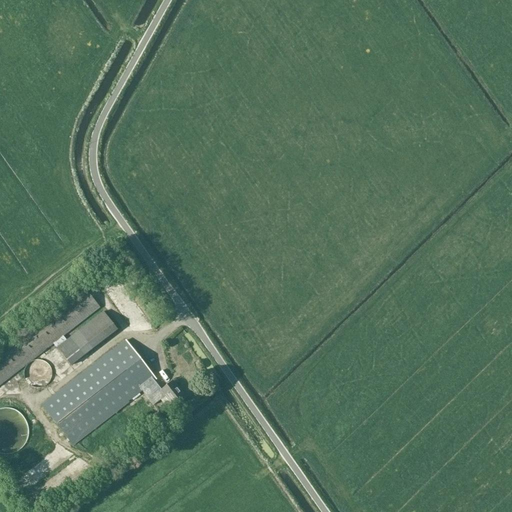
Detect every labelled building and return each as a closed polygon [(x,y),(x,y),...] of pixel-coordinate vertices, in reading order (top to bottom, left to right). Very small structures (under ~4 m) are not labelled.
[(122,284),(107,294),(135,333),(147,325),(137,310),(140,309),(122,284)] [(103,313),(67,341),(63,335),(99,307),(85,288),(0,353),(0,383),(53,343),(57,349),(71,366),(117,331),(103,313)] [(161,391),(154,381),(155,380),(125,341),(41,406),(72,445),(141,391),(153,405),(164,396),(174,408),(185,399),(172,382),(161,391)] [(51,377),(51,376),(51,375),(52,373),(51,372),(51,371),(51,370),(51,369),(50,368),(49,366),(49,365),(48,364),(47,364),(46,363),(45,362),(44,361),(43,361),(42,360),(41,360),(40,360),(38,360),(37,360),(35,360),(33,360),(32,361),(31,361),(30,362),(29,363),(28,363),(27,364),(26,365),(25,368),(24,371),(24,373),(23,374),(24,375),(24,376),(24,377),(24,379),(25,380),(25,381),(26,382),(27,383),(28,384),(29,385),(30,385),(31,386),(32,386),(33,387),(34,387),(35,388),(36,388),(38,388),(39,388),(40,387),(41,387),(42,387),(44,386),(45,386),(46,385),(47,384),(48,383),(49,382),(50,381),(50,379),(51,378),(51,377)] [(0,453),(1,454),(3,455),(5,455),(7,455),(9,455),(11,454),(13,454),(15,453),(17,452),(19,451),(20,450),(22,448),(23,447),(25,445),(26,444),(27,442),(28,440),(28,438),(29,436),(29,434),(29,432),(29,430),(29,428),(29,426),(28,424),(27,422),(26,420),(25,418),(24,417),(22,415),(21,414),(19,412),(18,411),(16,410),(14,410),(12,409),(10,409),(8,408),(6,408),(4,408),(2,409),(0,409),(0,453)] [(32,444),(39,454),(44,451),(37,441),(32,444)]
